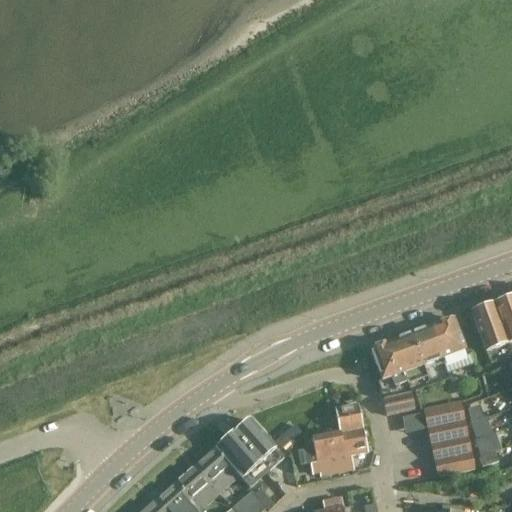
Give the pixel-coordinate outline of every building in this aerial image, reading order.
[(511,300),(494,307),(508,347),(511,345),(511,300)] [(508,347),(494,307),(471,315),(486,355),(508,347)] [(465,353),(460,340),(453,321),(431,329),(442,361),(465,353)] [(412,336),(423,368),(442,361),(431,329),(412,336)] [(393,343),(405,375),(423,368),(412,336),(393,343)] [(408,385),(405,375),(393,343),(370,351),(382,383),(390,380),(394,390),(408,385)] [(383,402),(387,418),(414,411),(411,396),(383,402)] [(345,458),(334,460),(337,476),(353,472),(350,458),(367,455),(358,407),(335,411),(340,436),(345,458)] [(461,407),(425,414),(429,430),(464,422),(461,407)] [(250,422),(236,434),(262,464),(270,473),(283,461),(250,422)] [(432,446),(467,439),(464,422),(429,430),(432,446)] [(262,464),(236,434),(235,433),(215,451),(250,490),(242,481),(262,464)] [(321,479),(337,476),(334,460),(345,458),(340,436),(335,437),(312,441),(314,451),(299,453),(301,463),(305,462),(306,466),(310,465),(312,477),(321,476),(321,479)] [(492,437),(474,443),(478,455),(496,449),(492,437)] [(436,462),(471,456),(467,439),(432,446),(436,462)] [(215,451),(195,469),(218,494),(237,477),(249,491),(250,490),(215,451)] [(497,454),(479,461),(482,472),(501,465),(497,454)] [(471,456),(436,462),(439,479),(474,472),(471,456)] [(195,469),(175,486),(197,511),(203,511),(202,510),(219,496),(218,495),(218,494),(195,469)] [(162,511),(197,511),(175,486),(155,504),(162,511)] [(255,497),(268,511),(269,511),(275,507),(261,491),(255,497)] [(491,499),(490,509),(506,510),(511,508),(511,491),(500,496),(500,498),(491,499)] [(264,511),(253,498),(242,507),(246,511),(264,511)] [(343,511),(344,510),(341,510),(340,501),(323,504),(324,511),(343,511)]
